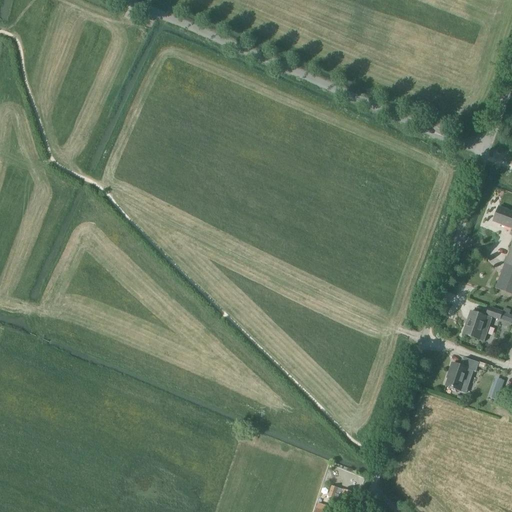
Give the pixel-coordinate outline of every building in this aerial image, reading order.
[(493,223),(511,229),(511,244),(495,289),(511,294),(511,212),(498,207),(493,223)] [(486,316),(499,320),(502,313),(489,308),(486,316)] [(502,313),(499,320),(511,324),(511,320),(511,316),(509,315),(510,310),(503,308),(502,313)] [(470,312),(463,334),(462,335),(484,342),(492,320),(470,312)] [(446,386),(445,387),(446,387),(447,387),(460,392),(468,370),(475,373),(479,364),(464,359),(461,367),(452,364),(449,372),(451,372),(446,386)] [(498,379),(493,392),(499,394),(503,381),(498,379)] [(333,499),(332,505),(348,510),(353,494),(331,487),(328,498),(333,499)]
